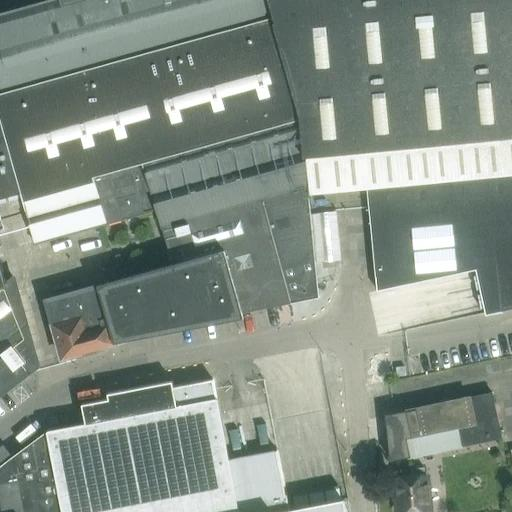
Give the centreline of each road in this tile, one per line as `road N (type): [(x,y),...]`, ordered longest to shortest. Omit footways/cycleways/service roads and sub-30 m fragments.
road 1 (unclassified): [(0,431),(50,395),(107,373),(349,330)]
road 2 (unclassified): [(362,491),(349,330)]
